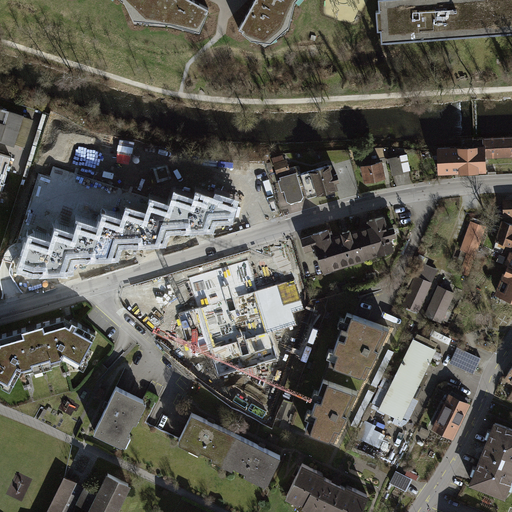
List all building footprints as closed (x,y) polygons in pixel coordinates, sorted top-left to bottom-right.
[(124,0),(134,18),(173,22),(200,30),(209,8),(194,0),(124,0)] [(291,1),(292,0),(258,0),(242,28),(264,40),(283,26),(291,1)] [(511,0),(378,0),(379,11),(377,11),(378,30),(382,30),(382,41),(511,32),(511,0)] [(30,118),(0,108),(0,138),(22,146),(30,118)] [(438,149),(439,172),(485,170),(485,156),(511,154),(511,136),(475,138),(461,138),(462,148),(438,149)] [(0,175),(5,177),(11,157),(0,153),(0,175)] [(299,166),(290,169),(286,154),(274,157),(280,177),(300,171),(299,166)] [(374,154),(355,158),(361,187),(387,181),(383,162),(376,164),(374,154)] [(393,174),(411,171),(409,156),(391,158),(393,174)] [(327,166),(303,172),(309,196),(334,190),(327,166)] [(297,173),(280,178),(287,202),(292,205),(302,202),(304,197),(297,173)] [(195,198),(175,192),(171,205),(167,229),(211,227),(214,219),(230,218),(237,199),(217,192),(216,197),(196,191),(195,198)] [(147,213),(127,207),(122,219),(121,244),(164,241),(167,229),(171,205),(152,199),(147,213)] [(99,227),(80,221),(75,233),(73,258),(117,256),(121,244),(122,219),(103,213),(99,227)] [(378,219),(354,225),(363,260),(387,254),(378,219)] [(511,223),(503,221),(493,249),(502,252),(505,243),(511,245),(511,223)] [(460,270),(468,274),(486,227),(472,222),(462,248),(467,251),(460,270)] [(354,225),(330,231),(338,266),(363,260),(354,225)] [(52,242),(30,235),(19,267),(32,272),(70,270),(73,258),(75,233),(57,227),(52,242)] [(330,231),(305,237),(314,272),(338,266),(330,231)] [(257,265),(260,281),(295,274),(292,258),(257,265)] [(423,259),(403,305),(420,312),(440,267),(423,259)] [(235,273),(195,285),(206,321),(210,320),(221,355),(225,353),(235,389),(267,379),(235,273)] [(511,277),(505,274),(496,293),(511,300),(511,277)] [(426,312),(444,320),(457,293),(440,284),(426,312)] [(389,328),(348,314),(330,363),(366,376),(389,328)] [(64,317),(31,326),(40,358),(49,355),(50,359),(61,356),(77,365),(78,364),(75,362),(78,355),(82,357),(96,332),(72,319),(69,324),(65,321),(64,317)] [(0,376),(5,379),(7,376),(13,379),(11,383),(13,383),(22,367),(33,364),(32,360),(40,358),(31,326),(0,334),(0,339),(0,341),(0,376)] [(413,336),(378,406),(402,418),(437,348),(413,336)] [(450,363),(473,374),(481,357),(457,347),(450,363)] [(358,391),(324,380),(305,428),(334,438),(358,391)] [(145,400),(117,386),(95,431),(123,445),(145,400)] [(468,398),(452,390),(443,408),(461,416),(468,402),(466,402),(468,398)] [(461,416),(443,408),(441,412),(438,411),(434,420),(436,422),(433,428),(452,436),(461,416)] [(237,431),(192,410),(178,440),(223,461),(237,431)] [(511,472),(511,428),(495,422),(471,482),(503,495),(511,472)] [(379,447),(385,434),(369,426),(362,439),(379,447)] [(237,431),(223,461),(266,482),(280,452),(237,431)] [(359,511),(370,491),(302,459),(285,495),(320,511),(359,511)] [(410,491),(416,477),(398,468),(392,483),(410,491)] [(64,478),(53,506),(126,504),(134,486),(108,475),(100,493),(64,478)]
